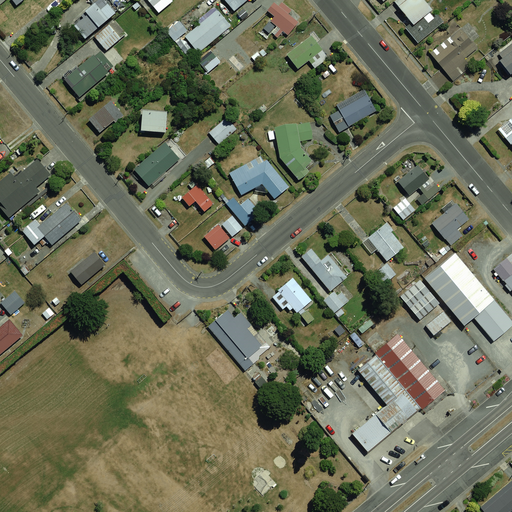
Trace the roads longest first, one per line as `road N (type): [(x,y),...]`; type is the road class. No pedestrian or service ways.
road 1 (residential): [(0,60),(183,278),(199,287),(228,278),(426,113)]
road 2 (residential): [(331,0),(426,113)]
road 3 (residential): [(426,113),(511,215)]
